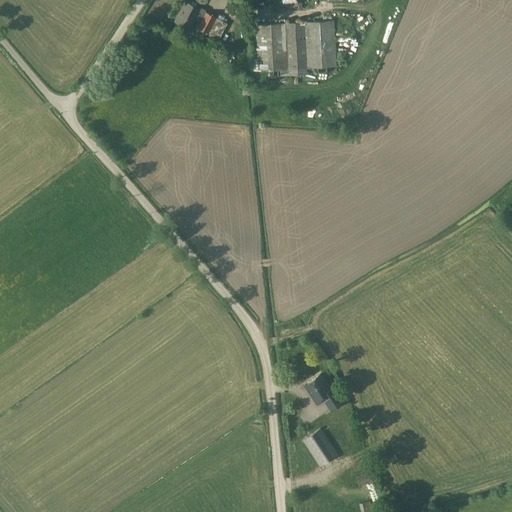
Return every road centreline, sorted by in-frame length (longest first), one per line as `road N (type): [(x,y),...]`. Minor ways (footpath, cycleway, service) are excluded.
road 1 (unclassified): [(64,111),(259,338),(279,511)]
road 2 (unclassified): [(64,111),(140,0)]
